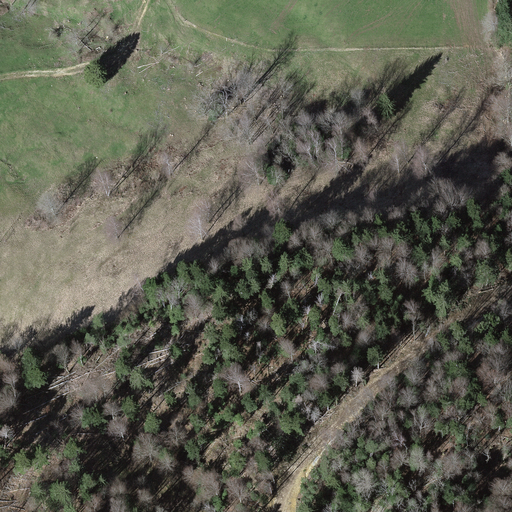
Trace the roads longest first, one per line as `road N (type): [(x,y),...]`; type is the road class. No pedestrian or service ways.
road 1 (track): [(280,511),(298,466),(362,398),(436,337),(511,292)]
road 2 (track): [(0,78),(117,56),(146,0)]
